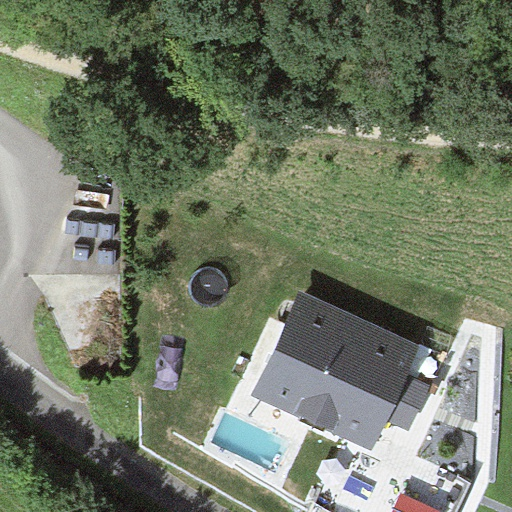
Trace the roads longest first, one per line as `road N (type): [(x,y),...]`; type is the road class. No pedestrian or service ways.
road 1 (track): [(511,132),(343,121),(172,92),(0,40)]
road 2 (residential): [(0,373),(112,462),(194,511)]
